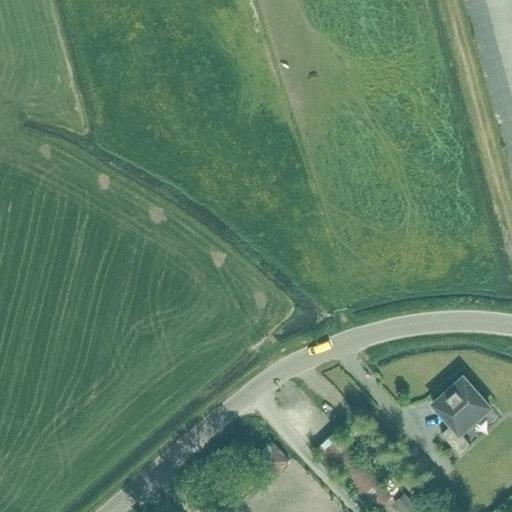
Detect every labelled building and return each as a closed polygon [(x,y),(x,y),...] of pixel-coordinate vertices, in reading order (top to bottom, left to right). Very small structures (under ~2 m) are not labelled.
[(511,135),(502,141),(508,153),(511,150),(511,135)] [(462,374),(431,401),(451,424),(440,433),(459,454),(470,444),(459,432),(489,405),(462,374)] [(313,452),(371,511),(374,511),(395,492),(336,429),(313,452)] [(429,469),(420,477),(430,488),(439,480),(429,469)] [(393,501),(395,503),(403,511),(419,511),(420,511),(404,495),(402,493),(393,501)]
